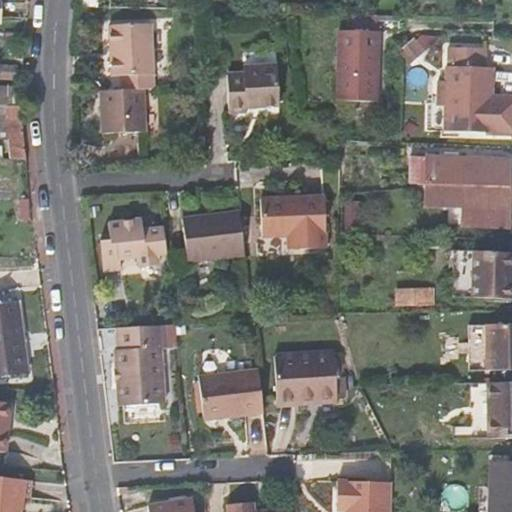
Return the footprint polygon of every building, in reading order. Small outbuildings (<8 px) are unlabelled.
[(376,18),(350,18),(349,32),(376,33),(376,18)] [(142,87),(150,87),(147,22),(108,23),(109,68),(120,68),(121,88),(142,87)] [(378,103),(381,33),(376,33),(349,32),(341,32),(338,102),(378,103)] [(427,49),(415,37),(414,39),(403,49),(400,52),(400,55),(410,66),(425,52),(424,51),(427,49)] [(511,97),(495,97),(486,96),(487,67),(488,47),(450,46),(449,80),(440,79),(439,105),(448,105),(447,130),(511,131),(511,97)] [(0,80),(16,82),(18,65),(0,65),(0,80)] [(244,67),(244,73),(229,74),(232,111),(251,110),(250,107),(281,105),(278,66),(244,67)] [(496,67),(487,67),(486,96),(495,97),(496,67)] [(17,88),(0,87),(0,107),(14,108),(17,88)] [(121,88),(99,88),(99,130),(143,129),(142,87),(121,88)] [(0,141),(8,141),(6,120),(12,120),(11,109),(2,109),(0,109),(0,141)] [(20,110),(11,109),(12,120),(6,120),(8,141),(9,151),(25,150),(20,110)] [(9,151),(11,162),(27,163),(25,150),(9,151)] [(424,184),(424,193),(488,194),(508,194),(508,160),(410,157),(409,183),(424,184)] [(488,194),(424,193),(424,206),(463,207),(463,225),(507,225),(508,194),(488,194)] [(258,203),(260,238),(286,237),(287,253),(325,251),(322,198),(258,203)] [(242,249),(237,207),(178,214),(183,255),(242,249)] [(31,212),(15,211),(17,224),(30,225),(31,212)] [(163,251),(160,224),(139,225),(138,214),(105,217),(106,232),(96,233),(98,264),(114,264),(114,255),(133,254),(134,263),(153,261),(153,252),(163,251)] [(511,254),(476,255),(476,296),(511,296),(511,254)] [(462,296),(476,296),(476,255),(463,255),(462,296)] [(433,289),(394,291),(395,308),(435,308),(433,289)] [(18,302),(0,304),(0,376),(25,374),(18,302)] [(158,346),(163,346),(162,324),(119,327),(120,343),(115,343),(113,344),(116,399),(161,397),(158,346)] [(163,346),(175,345),(173,324),(162,324),(163,346)] [(469,372),(489,372),(511,371),(511,326),(488,326),(468,327),(468,345),(469,372)] [(363,347),(354,349),(357,363),(366,360),(363,347)] [(273,359),(278,400),(320,396),(320,401),(337,399),(330,352),(273,359)] [(263,416),(258,372),(196,381),(202,425),(263,416)] [(347,378),(334,378),(337,399),(348,398),(347,378)] [(511,384),(489,384),(490,441),(511,440),(511,384)] [(279,406),(320,401),(320,396),(278,400),(279,406)] [(10,402),(0,401),(0,452),(5,453),(10,402)] [(489,511),(511,511),(511,462),(492,462),(489,511)] [(27,480),(0,477),(0,511),(17,511),(14,510),(15,497),(25,497),(27,480)] [(393,511),(393,485),(339,484),(338,511),(393,511)] [(147,509),(147,511),(192,511),(191,502),(147,509)]
